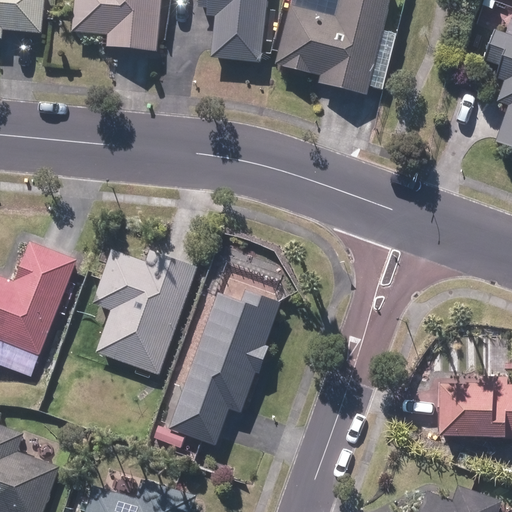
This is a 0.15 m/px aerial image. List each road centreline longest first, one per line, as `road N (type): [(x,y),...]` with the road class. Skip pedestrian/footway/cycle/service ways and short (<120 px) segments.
road 1 (residential): [(0,133),(242,161),(382,206)]
road 2 (residential): [(304,511),(358,358)]
road 3 (residential): [(358,358),(370,241),(382,206)]
road 4 (residential): [(429,223),(358,358)]
